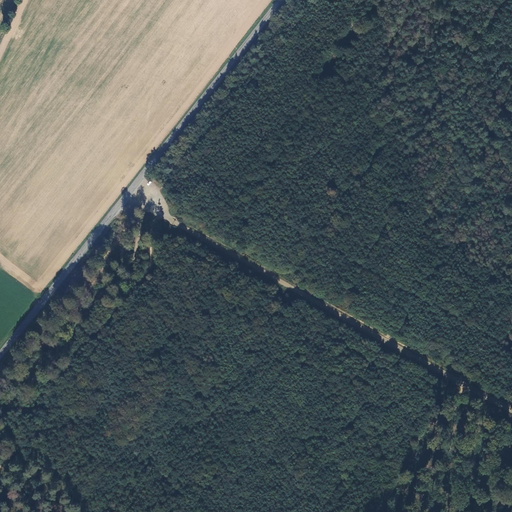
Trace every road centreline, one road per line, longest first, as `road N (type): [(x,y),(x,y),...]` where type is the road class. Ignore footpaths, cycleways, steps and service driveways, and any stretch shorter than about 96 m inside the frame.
road 1 (secondary): [(0,356),(282,0)]
road 2 (track): [(168,218),(511,411)]
road 3 (track): [(411,511),(419,457),(465,385)]
